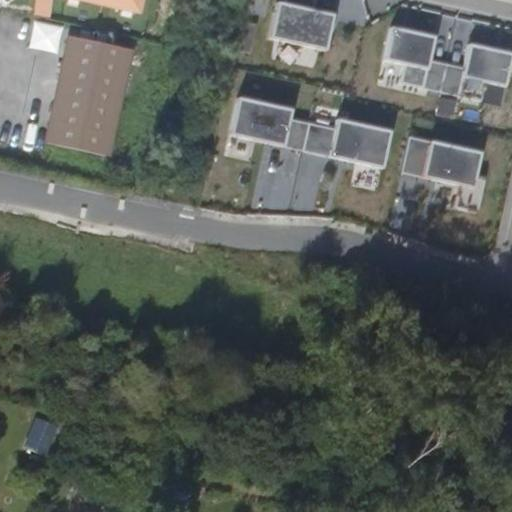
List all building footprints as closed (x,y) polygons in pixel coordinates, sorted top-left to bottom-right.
[(334,19),(279,4),(270,38),(325,53),(334,19)] [(424,90),(435,38),(392,30),(385,62),(404,66),(400,85),(424,90)] [(111,163),(133,58),(75,46),(54,151),(111,163)] [(510,54),(467,46),(457,97),(481,102),(485,82),(504,86),(510,54)] [(297,115),(244,104),(236,140),(289,151),(297,115)] [(390,133),(337,122),(329,157),(382,169),(390,133)] [(479,155),(430,144),(422,178),(459,186),(454,208),(476,213),(484,179),(475,177),(479,155)]
